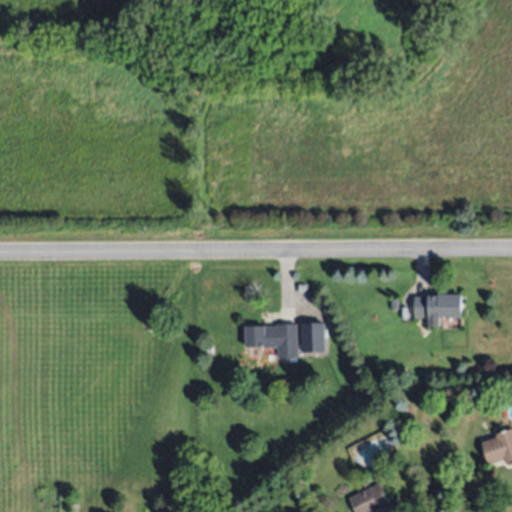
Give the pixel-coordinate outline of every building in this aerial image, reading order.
[(461,315),(427,316),(425,316),(413,317),(413,295),(427,295),(427,294),(460,293),(461,315)] [(389,298),(398,298),(397,308),(389,307),(389,298)] [(296,322),(297,356),(276,356),(276,345),(244,346),(243,324),(296,322)] [(323,324),(300,324),(300,353),(323,353),(323,324)] [(511,429),(511,456),(489,465),(480,441),(511,429)] [(308,478),(299,485),(295,480),(304,472),(308,478)] [(389,502),(370,511),(355,511),(348,497),(379,481),(389,502)]
